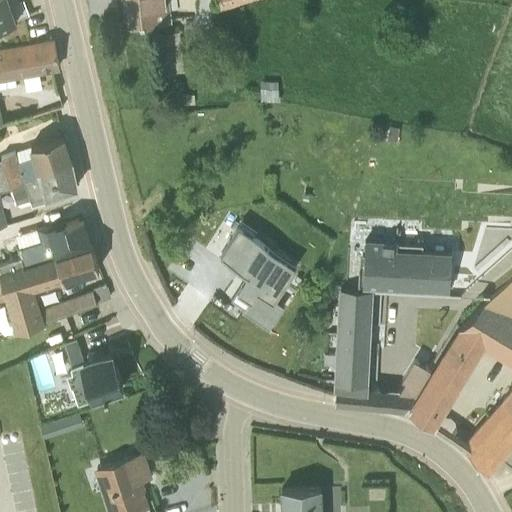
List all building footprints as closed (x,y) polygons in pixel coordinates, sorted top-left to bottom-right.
[(0,0),(0,19),(17,13),(29,9),(25,0),(0,0)] [(128,0),(130,17),(170,13),(168,0),(128,0)] [(158,25),(162,65),(183,63),(179,23),(158,25)] [(0,83),(16,81),(14,69),(58,61),(54,36),(53,36),(0,45),(0,83)] [(277,70),(260,71),(260,90),(277,90),(277,70)] [(0,180),(71,156),(63,131),(0,151),(1,154),(0,153),(0,180)] [(76,183),(71,156),(0,180),(0,222),(7,220),(0,197),(0,188),(11,185),(16,200),(29,195),(31,201),(48,196),(48,192),(76,183)] [(7,220),(0,222),(0,259),(21,253),(23,260),(90,240),(82,214),(53,222),(53,219),(15,231),(11,219),(7,220)] [(241,216),(227,238),(253,255),(231,289),(243,297),(241,300),(255,310),(254,311),(267,320),(269,319),(270,319),(284,297),(281,295),(291,279),(283,273),(294,256),(253,229),(255,225),(241,216)] [(356,279),(338,278),(334,394),(335,396),(378,400),(404,403),(429,362),(413,352),(400,374),(402,375),(397,383),(367,380),(371,281),(373,281),(374,278),(447,281),(449,243),(449,240),(421,239),(421,234),(397,233),(397,230),(362,229),(360,256),(358,256),(356,279)] [(92,285),(92,289),(39,305),(33,285),(98,265),(90,240),(23,260),(21,253),(0,259),(0,273),(16,328),(43,320),(44,320),(43,316),(109,295),(104,281),(92,285)] [(511,267),(461,320),(409,405),(432,421),(481,341),(511,360),(511,377),(500,392),(503,395),(462,442),(487,469),(502,454),(511,463),(511,309),(510,309),(511,307),(511,267)] [(71,380),(77,397),(91,392),(92,394),(124,383),(111,345),(83,355),(75,334),(62,339),(72,366),(66,368),(70,380),(71,380)] [(93,462),(109,511),(113,511),(147,501),(139,476),(151,471),(142,446),(93,462)] [(321,511),(321,481),(279,482),(279,511),(321,511)] [(145,511),(153,510),(150,501),(115,511),(145,511)]
